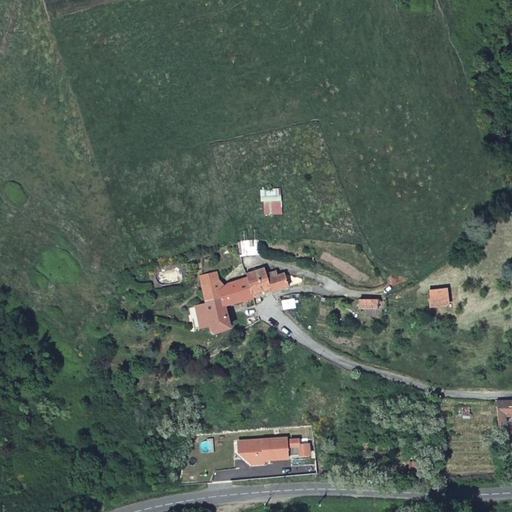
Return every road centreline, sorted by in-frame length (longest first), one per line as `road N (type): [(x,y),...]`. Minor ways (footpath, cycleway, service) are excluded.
road 1 (secondary): [(511,492),(288,489),(135,511)]
road 2 (residential): [(511,394),(446,393),(353,366),(285,324),(272,311),(273,296)]
